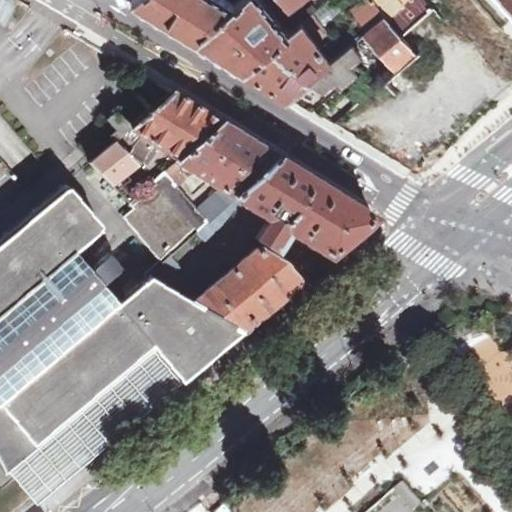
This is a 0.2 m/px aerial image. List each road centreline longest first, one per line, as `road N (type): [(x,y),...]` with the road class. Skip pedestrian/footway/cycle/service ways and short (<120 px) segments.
road 1 (tertiary): [(98,511),(464,211)]
road 2 (tertiary): [(464,211),(417,196),(102,1)]
